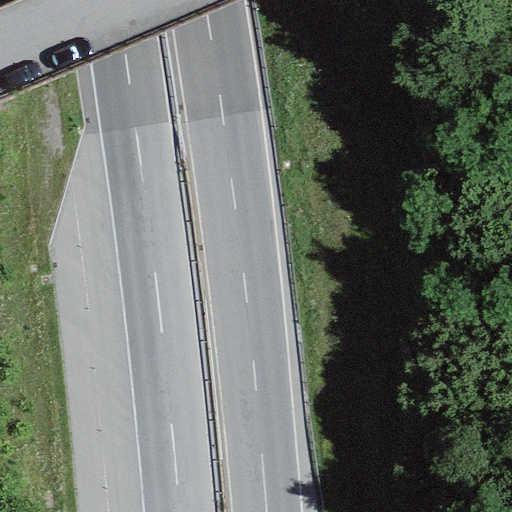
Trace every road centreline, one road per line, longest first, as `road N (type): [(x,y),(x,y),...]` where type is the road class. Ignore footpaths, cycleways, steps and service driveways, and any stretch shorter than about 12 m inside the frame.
road 1 (trunk): [(263,511),(234,215),(202,0)]
road 2 (trunk): [(114,0),(174,511)]
road 3 (unclassified): [(129,0),(0,53)]
